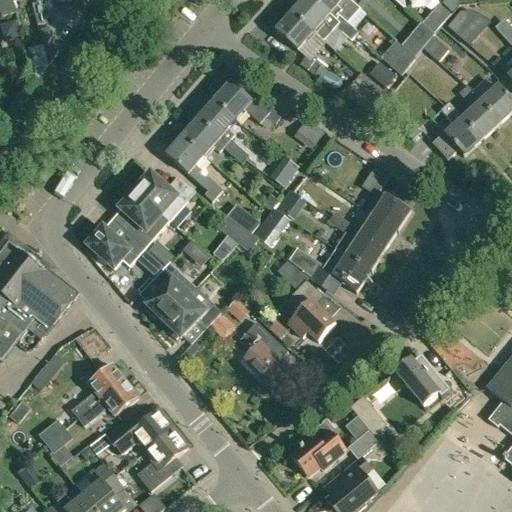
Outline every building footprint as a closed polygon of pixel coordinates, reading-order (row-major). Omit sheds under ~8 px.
[(0,0),(0,15),(0,17),(16,13),(13,3),(12,0),(0,0)] [(338,38),(341,34),(347,27),(346,26),(337,19),(334,22),(308,0),(303,0),(290,15),(313,34),(323,43),(332,33),(338,38)] [(308,0),(334,22),(337,19),(346,26),(347,27),(353,33),(367,16),(360,10),(349,0),(308,0)] [(47,25),(42,5),(33,7),(38,28),(47,25)] [(439,6),(431,16),(443,26),(451,17),(439,6)] [(296,53),(313,34),(290,15),(274,34),(296,53)] [(459,43),(480,21),(471,16),(461,17),(447,32),(459,43)] [(347,27),(341,34),(351,43),(357,36),(353,33),(347,27)] [(44,49),(47,45),(51,39),(49,29),(40,31),(44,49)] [(511,33),(509,30),(501,37),(511,48),(511,33)] [(408,40),(401,49),(415,61),(422,52),(408,40)] [(44,50),(48,67),(49,68),(58,54),(47,45),(44,49),(44,50)] [(26,51),(31,71),(34,85),(48,67),(44,50),(42,47),(26,51)] [(299,67),(312,77),(320,82),(326,74),(305,59),(299,67)] [(369,77),(386,90),(395,78),(378,64),(369,77)] [(341,96),(344,98),(364,113),(381,94),(360,76),(341,96)] [(212,103),(234,123),(243,113),(258,127),(264,120),(274,127),(285,111),(274,103),(266,115),(252,102),(249,104),(228,85),(212,103)] [(481,142),(499,126),(479,104),(474,98),(466,88),(459,95),(473,110),(461,120),(481,142)] [(479,104),(499,126),(511,113),(511,103),(497,88),(479,104)] [(226,132),(234,123),(212,103),(196,121),(224,147),(228,142),(232,137),(226,132)] [(463,159),(481,142),(461,120),(456,114),(448,105),(441,111),(455,127),(444,136),(443,135),(431,146),(446,163),(457,152),(463,159)] [(238,151),(228,142),(224,147),(196,121),(181,139),(203,158),(211,149),(217,155),(222,150),(231,158),(238,151)] [(409,124),(400,133),(413,142),(420,136),(409,124)] [(194,169),(203,158),(181,139),(165,157),(207,195),(204,199),(211,205),(221,193),(194,169)] [(247,159),(238,151),(231,158),(241,167),(247,159)] [(282,160),(274,171),(289,183),(298,172),(282,160)] [(365,213),(371,218),(396,234),(409,214),(378,193),(388,178),(373,169),(360,189),(376,199),(365,213)] [(141,186),(135,193),(170,224),(195,196),(178,180),(169,191),(151,175),(149,177),(146,174),(138,183),(141,186)] [(128,235),(146,251),(170,224),(135,193),(129,200),(126,198),(118,207),(121,209),(119,211),(136,226),(128,235)] [(263,206),(271,212),(273,211),(279,203),(271,197),(263,206)] [(240,227),(249,235),(251,236),(261,225),(249,215),(240,227)] [(327,224),(338,231),(344,223),(333,215),(327,224)] [(351,233),(383,254),(396,234),(371,218),(363,230),(355,224),(352,228),(354,230),(351,233)] [(261,226),(252,236),(269,250),(280,236),(263,223),(261,226)] [(333,251),(336,252),(345,258),(369,274),(383,254),(351,233),(354,230),(352,228),(344,223),(338,231),(344,235),(333,251)] [(230,239),(239,245),(249,235),(240,227),(230,239)] [(120,244),(105,231),(103,229),(102,231),(99,228),(91,237),(94,240),(87,248),(98,258),(97,259),(106,267),(107,266),(115,272),(123,263),(130,270),(146,251),(128,235),(120,244)] [(0,243),(0,361),(15,342),(17,344),(37,318),(43,323),(37,331),(45,337),(77,298),(53,279),(58,272),(8,233),(0,243)] [(259,242),(251,236),(249,235),(239,245),(250,254),(259,242)] [(289,263),(302,273),(312,280),(321,267),(298,250),(289,263)] [(322,272),(331,278),(355,294),(369,274),(345,258),(336,252),(322,272)] [(167,253),(160,262),(167,269),(175,260),(167,253)] [(158,264),(149,274),(156,280),(165,271),(158,264)] [(157,317),(164,324),(196,290),(170,265),(165,271),(156,280),(153,283),(162,292),(147,307),(148,309),(145,312),(154,320),(157,317)] [(322,299),(305,283),(286,302),(298,313),(287,326),(301,340),(307,334),(317,343),(334,326),(314,307),(322,299)] [(196,325),(205,333),(209,328),(222,316),(222,315),(196,290),(164,324),(171,331),(168,334),(177,342),(180,339),(181,340),(196,325)] [(239,321),(247,314),(236,303),(228,310),(239,321)] [(222,316),(209,328),(224,342),(236,329),(222,316)] [(288,373),(279,365),(266,352),(276,343),(256,324),(239,341),(255,356),(243,367),(269,392),(288,373)] [(412,361),(395,374),(424,409),(439,397),(442,401),(450,394),(450,395),(451,394),(434,374),(436,373),(435,372),(433,374),(431,371),(431,370),(422,359),(421,360),(415,365),(412,361)] [(511,361),(488,391),(503,404),(489,422),(498,430),(500,427),(511,436),(511,449),(506,457),(503,460),(506,462),(511,467),(511,361)] [(125,381),(112,366),(88,386),(94,394),(71,412),(78,420),(125,381)] [(138,398),(125,381),(78,420),(83,427),(106,408),(113,418),(138,398)] [(384,424),(386,427),(387,427),(365,400),(352,410),(375,437),(372,433),(384,424)] [(19,424),(32,409),(23,401),(10,416),(19,424)] [(138,445),(146,455),(175,432),(160,413),(137,431),(129,422),(107,440),(121,458),(138,445)] [(59,435),(65,430),(58,421),(38,437),(46,446),(59,435)] [(312,437),(314,440),(291,459),(308,480),(321,469),(324,473),(347,454),(324,427),(312,437)] [(189,450),(175,432),(146,455),(154,465),(137,478),(151,495),(173,477),(166,468),(189,450)] [(358,460),(357,461),(358,462),(378,445),(369,433),(368,434),(368,435),(350,450),(358,460)] [(67,445),(59,435),(46,446),(53,456),(67,445)] [(89,449),(81,456),(88,464),(96,458),(89,449)] [(206,473),(211,457),(197,453),(193,469),(206,473)] [(325,491),(333,500),(328,504),(334,511),(361,511),(367,508),(365,506),(377,495),(363,477),(371,471),(362,461),(325,491)] [(82,497),(94,511),(125,511),(110,493),(119,486),(103,465),(93,473),(100,482),(82,497)] [(26,484),(31,491),(42,483),(37,476),(26,484)] [(94,511),(82,497),(64,511),(57,503),(48,511),(47,511),(94,511)]
